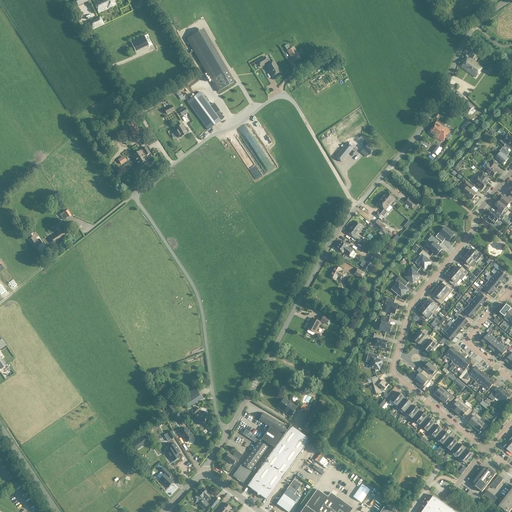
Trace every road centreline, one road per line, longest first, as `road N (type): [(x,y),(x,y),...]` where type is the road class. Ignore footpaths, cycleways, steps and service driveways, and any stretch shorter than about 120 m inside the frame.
road 1 (unclassified): [(227,432),(216,412),(199,300),(137,203),(138,192),(205,139),(284,96),(355,207)]
road 2 (residential): [(488,451),(396,372),(414,298),(511,167)]
road 3 (unclassified): [(355,207),(428,119),(467,36),(508,0)]
road 4 (unclassified): [(227,432),(355,207)]
road 5 (residential): [(511,379),(466,341),(506,293)]
